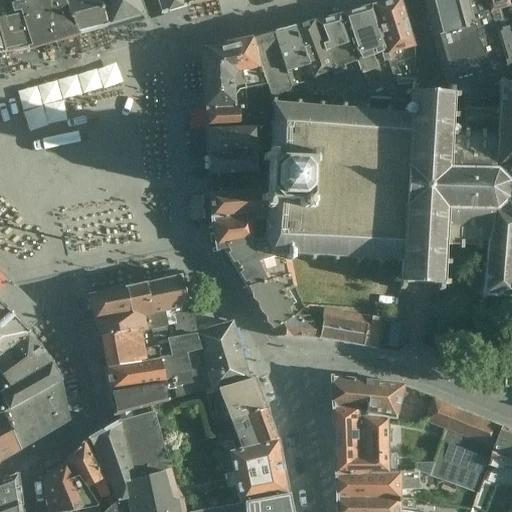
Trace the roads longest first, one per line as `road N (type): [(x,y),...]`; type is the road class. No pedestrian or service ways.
road 1 (residential): [(273,360),(402,366),(511,407)]
road 2 (residential): [(317,511),(307,451),(273,360)]
road 3 (residential): [(273,360),(185,247)]
